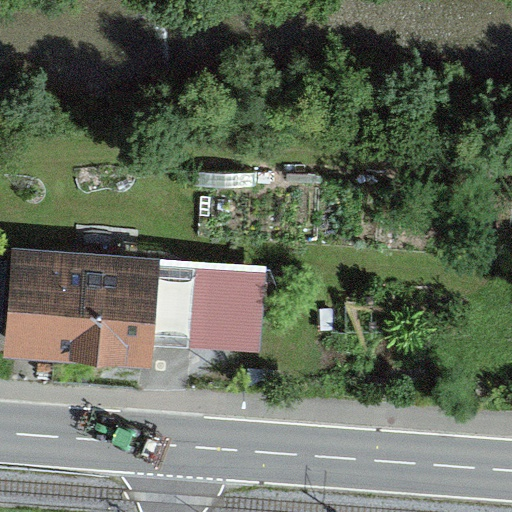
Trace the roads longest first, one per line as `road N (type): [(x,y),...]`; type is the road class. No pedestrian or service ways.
road 1 (primary): [(174,448),(511,473)]
road 2 (primary): [(0,435),(174,448)]
